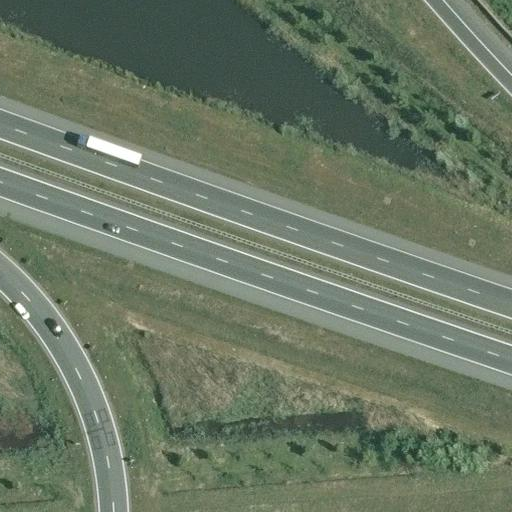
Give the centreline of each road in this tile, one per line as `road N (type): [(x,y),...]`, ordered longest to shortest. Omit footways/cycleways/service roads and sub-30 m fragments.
road 1 (motorway): [(511,306),(0,126)]
road 2 (motorway): [(0,181),(511,360)]
road 3 (motorway): [(0,272),(31,299),(83,385),(105,451),(113,511)]
